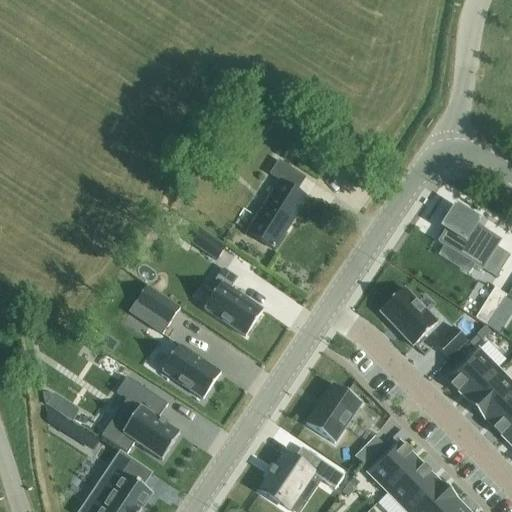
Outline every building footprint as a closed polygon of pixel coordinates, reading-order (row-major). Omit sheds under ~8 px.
[(251,110),(244,120),(264,133),(271,123),(251,110)] [(297,192),(306,179),(279,162),(270,175),(280,182),(248,233),(274,250),(307,199),(297,192)] [(446,232),(439,244),(444,247),(475,266),(482,271),(482,270),(496,279),(509,257),(496,249),(500,243),(476,227),(479,222),(460,210),(452,211),(441,229),(446,232)] [(201,231),(192,244),(215,261),(225,248),(201,231)] [(221,285),(203,311),(245,339),(263,312),(230,290),(237,280),(223,271),(216,282),(221,285)] [(147,287),(136,303),(159,318),(151,329),(161,336),(179,309),(147,287)] [(404,290),(379,314),(413,348),(438,324),(404,290)] [(494,290),(475,321),(485,327),(505,296),(494,290)] [(485,328),(476,337),(482,342),(490,334),(485,328)] [(453,329),(435,347),(449,361),(467,343),(453,329)] [(179,347),(161,373),(203,402),(221,375),(179,347)] [(478,351),(446,382),(466,402),(498,371),(478,351)] [(511,385),(498,371),(466,402),(467,404),(466,405),(483,422),(484,421),(485,422),(511,396),(511,385)] [(126,401),(101,438),(127,456),(135,444),(162,462),(180,436),(166,427),(167,425),(161,421),(160,422),(158,421),(168,406),(127,379),(116,395),(126,401)] [(333,386),(306,426),(334,446),(362,405),(333,386)] [(55,397),(42,395),(45,407),(55,397)] [(511,396),(485,422),(505,442),(511,435),(511,396)] [(55,397),(45,407),(65,419),(71,423),(78,411),(55,397)] [(65,419),(45,407),(49,425),(58,430),(65,419)] [(375,438),(365,448),(374,457),(384,447),(375,438)] [(400,443),(367,475),(387,495),(419,463),(400,443)] [(286,456),(261,493),(288,511),(311,475),(335,491),(344,478),(302,450),(294,461),(286,456)] [(121,453),(81,511),(140,511),(152,496),(153,495),(143,488),(152,475),(121,453)] [(419,463),(387,495),(403,511),(409,511),(438,483),(419,463)] [(438,483),(409,511),(448,511),(458,503),(456,502),(457,501),(441,484),(440,485),(438,483)] [(349,484),(342,494),(348,499),(355,489),(349,484)] [(466,511),(458,503),(448,511),(466,511)]
